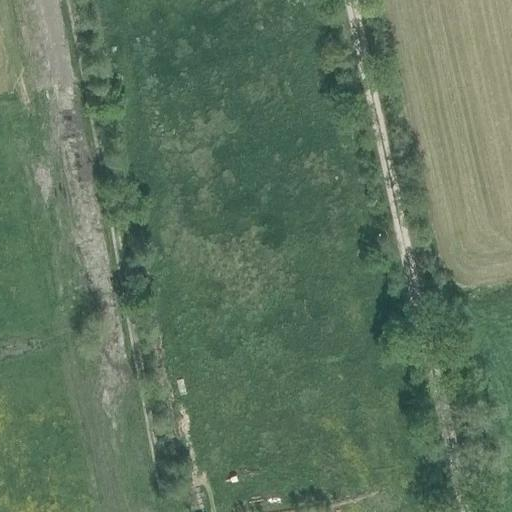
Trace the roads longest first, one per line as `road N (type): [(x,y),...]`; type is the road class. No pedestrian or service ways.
road 1 (track): [(456,511),(341,0)]
road 2 (track): [(175,511),(70,0)]
